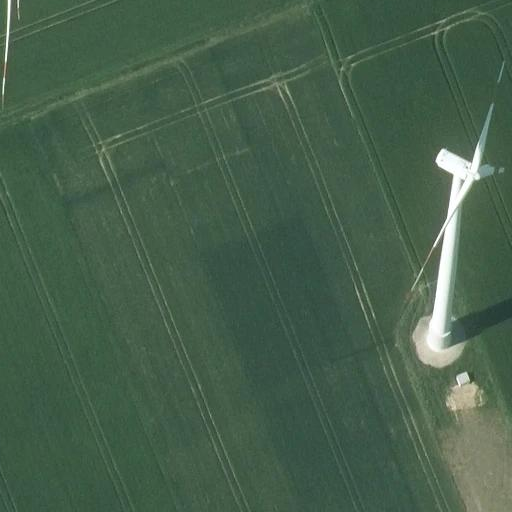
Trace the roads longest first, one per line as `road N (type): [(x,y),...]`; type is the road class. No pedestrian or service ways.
road 1 (track): [(0,127),(321,0)]
road 2 (track): [(504,511),(461,393)]
